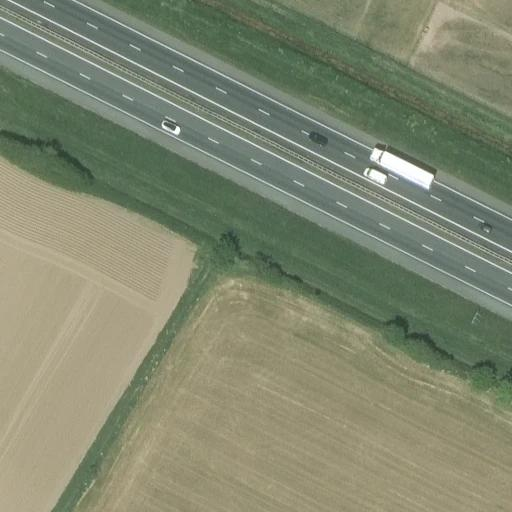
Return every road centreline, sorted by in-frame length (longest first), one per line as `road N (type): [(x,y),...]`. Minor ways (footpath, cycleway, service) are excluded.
road 1 (motorway): [(0,35),(511,291)]
road 2 (motorway): [(511,238),(35,0)]
